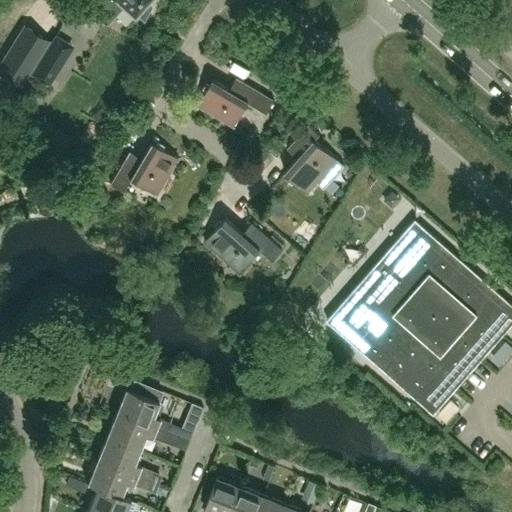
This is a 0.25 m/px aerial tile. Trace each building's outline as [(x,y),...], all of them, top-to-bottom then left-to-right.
[(90,0),(84,13),(85,13),(88,9),(105,19),(119,4),(134,17),(137,14),(143,19),(151,5),(147,2),(149,0),(90,0)] [(16,34),(0,59),(0,61),(21,74),(38,47),(16,34)] [(45,52),(32,73),(49,83),(61,63),(45,52)] [(214,78),(198,104),(234,126),(250,100),(267,111),(274,99),(237,76),(230,88),(214,78)] [(298,157),(286,171),(310,192),(318,182),(324,187),(344,164),(338,159),(314,138),(320,132),(309,123),(288,148),(298,157)] [(128,151),(110,183),(122,190),(128,178),(155,194),(177,158),(150,141),(140,157),(128,151)] [(243,233),(226,217),(205,242),(240,271),(261,248),(274,259),(283,248),(253,222),(243,233)] [(327,319),(392,376),(434,412),(511,322),(511,302),(415,218),(327,319)] [(361,275),(378,261),(365,246),(348,260),(361,275)] [(126,388),(117,411),(167,432),(171,423),(152,415),(158,401),(126,388)] [(167,432),(117,411),(107,435),(139,447),(145,434),(163,441),(167,432)] [(139,447),(107,435),(98,458),(148,479),(152,470),(133,462),(139,447)] [(485,458),(493,448),(481,439),(473,449),(485,458)] [(148,479),(98,458),(88,481),(97,485),(120,495),(126,481),(144,488),(148,479)] [(230,511),(241,485),(218,476),(205,507),(217,511),(230,511)] [(120,495),(97,485),(88,509),(95,511),(130,511),(135,500),(129,498),(120,495)] [(256,511),(263,494),(241,485),(230,511),(256,511)] [(282,511),(286,503),(263,494),(256,511),(282,511)] [(308,511),(286,503),(282,511),(308,511)]
